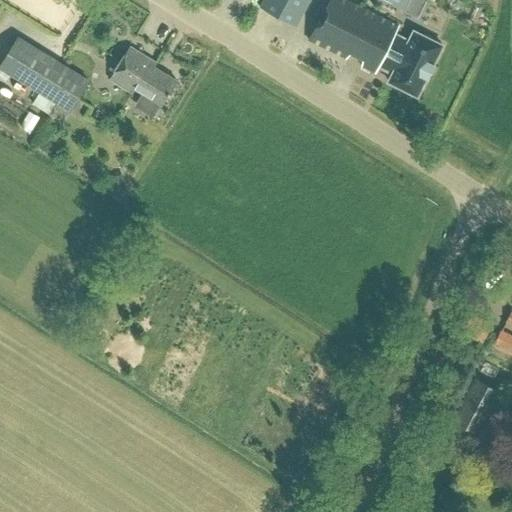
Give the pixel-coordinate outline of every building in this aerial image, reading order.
[(263,0),(258,11),(293,30),(310,0),(263,0)] [(351,54),(352,52),(363,58),(361,65),(371,70),(375,72),(377,70),(379,64),(393,72),(392,74),(390,79),(389,79),(388,81),(390,82),(415,94),(417,95),(418,93),(417,93),(426,76),(427,77),(434,64),(432,63),(441,46),(442,45),(440,44),(415,31),(413,30),(412,32),(413,32),(410,38),(409,40),(395,33),(398,25),(399,25),(392,22),(370,11),(347,0),(329,0),(308,39),(310,40),(348,59),(351,54)] [(382,0),(399,8),(404,10),(409,0),(382,0)] [(409,0),(404,10),(418,17),(426,0),(409,0)] [(442,32),(452,15),(440,8),(430,25),(442,32)] [(55,101),(69,110),(87,79),(18,37),(0,66),(0,67),(39,91),(55,101)] [(135,88),(143,93),(136,105),(153,115),(160,103),(162,105),(177,80),(154,66),(156,62),(129,46),(109,79),(132,93),(135,88)] [(48,113),(55,101),(39,91),(32,103),(48,113)] [(122,174),(111,177),(113,189),(125,186),(122,174)] [(511,335),(502,330),(495,342),(511,350),(511,335)] [(474,376),(451,418),(477,432),(500,390),(474,376)]
